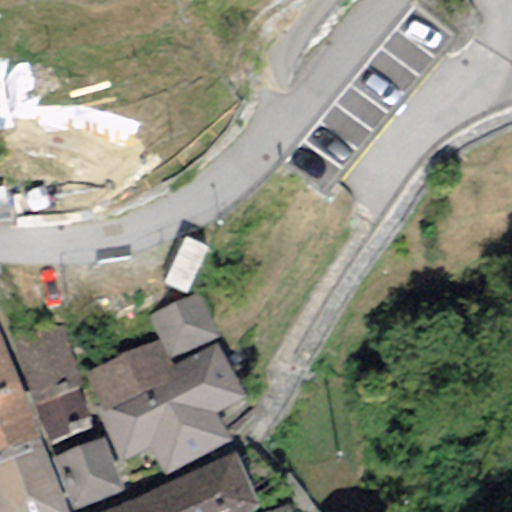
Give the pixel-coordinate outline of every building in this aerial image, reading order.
[(159,340),(85,375),(101,408),(97,410),(121,462),(149,449),(161,475),(233,442),(221,416),(251,402),(198,290),(147,314),(159,340)] [(62,327),(12,339),(48,442),(92,427),(62,327)] [(0,451),(38,436),(0,341),(0,451)] [(65,511),(38,436),(0,451),(0,511),(65,511)] [(100,438),(52,458),(74,511),(121,491),(100,438)] [(247,511),(257,505),(234,453),(162,488),(173,511),(247,511)] [(173,511),(162,488),(104,511),(173,511)]
